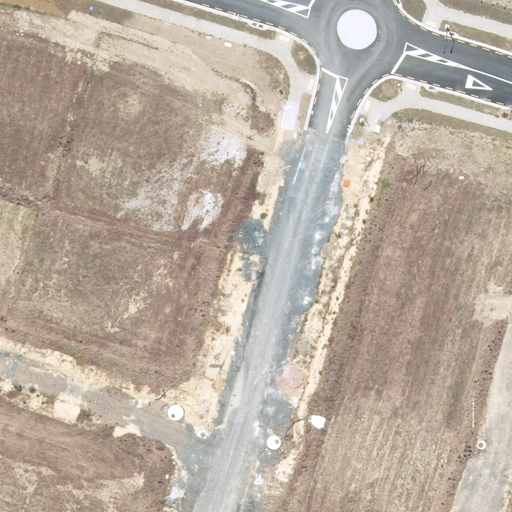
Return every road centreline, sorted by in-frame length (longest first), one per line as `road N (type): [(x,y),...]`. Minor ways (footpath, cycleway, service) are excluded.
road 1 (unknown): [(214,511),(348,65)]
road 2 (residential): [(511,85),(387,43)]
